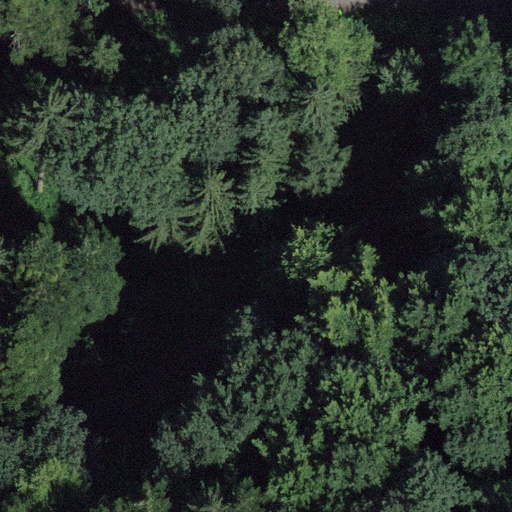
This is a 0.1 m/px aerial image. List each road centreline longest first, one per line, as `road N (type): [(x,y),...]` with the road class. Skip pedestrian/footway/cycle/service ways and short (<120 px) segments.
road 1 (track): [(511,78),(415,192),(151,391),(0,444)]
road 2 (track): [(198,0),(0,9)]
